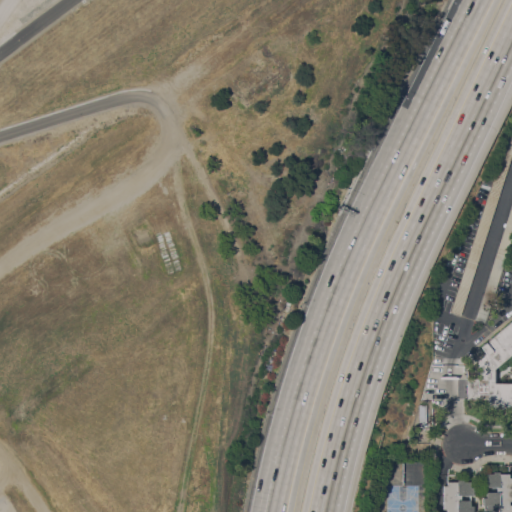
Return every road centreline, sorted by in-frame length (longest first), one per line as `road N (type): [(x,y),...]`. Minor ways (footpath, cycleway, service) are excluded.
road 1 (motorway): [(319,511),(374,322),(511,22)]
road 2 (motorway): [(479,0),(347,273),(280,486)]
road 3 (track): [(168,121),(167,145),(149,174),(0,265)]
road 4 (track): [(0,134),(137,94),(168,121)]
